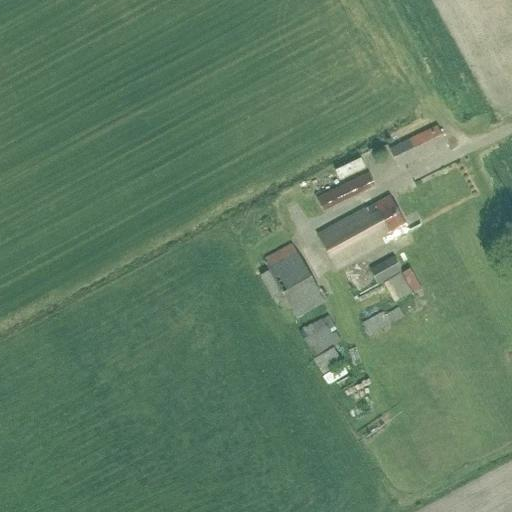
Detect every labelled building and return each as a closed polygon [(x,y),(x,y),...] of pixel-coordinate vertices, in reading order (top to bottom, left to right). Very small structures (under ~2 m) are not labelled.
[(388,150),(398,170),(446,146),(437,127),(388,150)] [(343,176),(368,164),(363,156),(339,168),(343,176)] [(322,213),(375,187),(368,173),(315,199),(322,213)] [(384,246),(408,233),(390,199),(317,237),(334,269),(383,244),(384,246)] [(262,261),(268,272),(259,277),(275,305),(284,300),(296,321),(325,304),(291,244),(262,261)] [(401,274),(393,257),(369,271),(377,286),(401,274)] [(326,370),(332,385),(352,377),(338,342),(343,341),(335,320),(309,330),(324,370),(326,370)]
